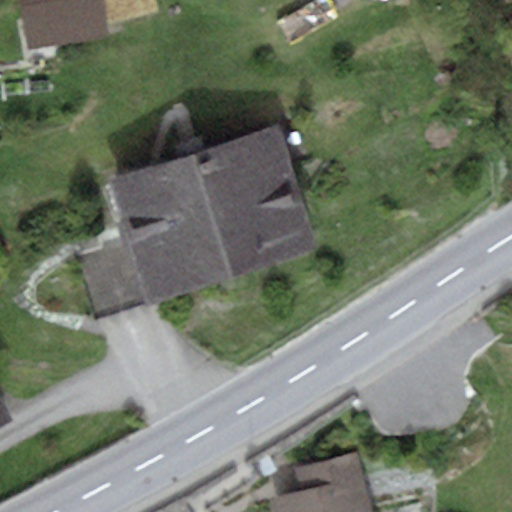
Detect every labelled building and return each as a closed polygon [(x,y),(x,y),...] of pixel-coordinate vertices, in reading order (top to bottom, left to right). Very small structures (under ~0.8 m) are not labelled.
[(100,0),(19,0),(27,46),(106,33),(100,0)] [(155,0),(105,0),(112,23),(158,10),(155,0)] [(316,250),(277,127),(109,179),(129,239),(148,303),(316,250)] [(148,303),(129,239),(78,254),(97,318),(148,303)] [(294,466),(300,491),(274,497),(277,511),(373,511),(360,451),(294,466)]
